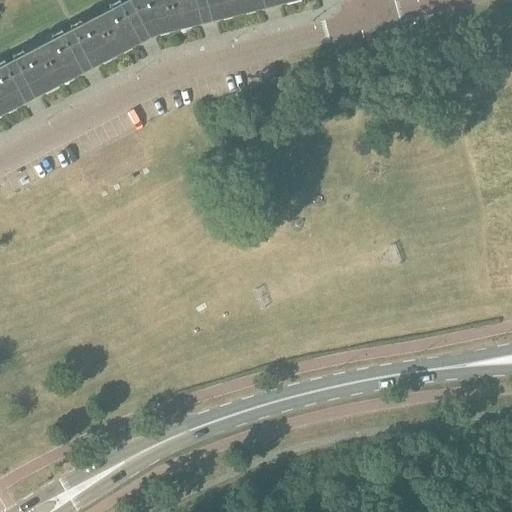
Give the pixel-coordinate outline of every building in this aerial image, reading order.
[(173,28),(166,0),(128,0),(111,9),(109,4),(94,12),(109,43),(114,53),(129,46),(148,35),(159,31),(173,28)] [(233,1),(232,0),(166,0),(173,28),(235,12),(233,1)] [(232,0),(233,1),(235,12),(285,0),(232,0)] [(51,35),(36,43),(57,83),(114,53),(109,43),(94,12),(79,20),(81,25),(73,29),(54,39),(51,35)] [(0,112),(57,83),(36,43),(22,50),(24,55),(5,64),(0,67),(0,112)]
